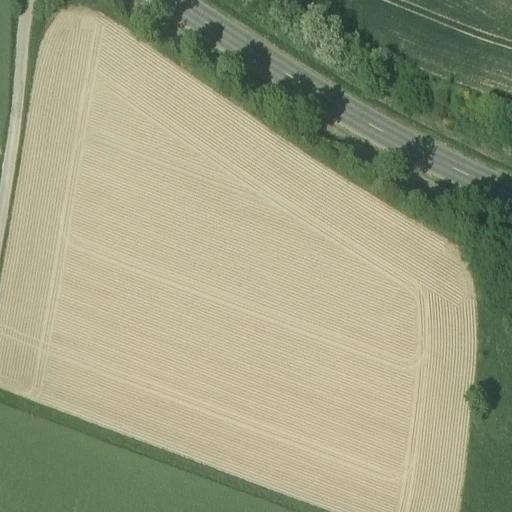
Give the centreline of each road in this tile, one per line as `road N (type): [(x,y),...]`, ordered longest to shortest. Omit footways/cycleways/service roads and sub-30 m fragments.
road 1 (tertiary): [(173,0),(402,137),(511,187)]
road 2 (track): [(27,0),(0,198)]
